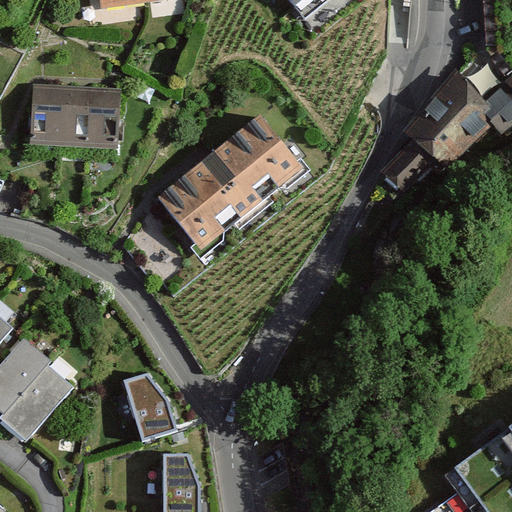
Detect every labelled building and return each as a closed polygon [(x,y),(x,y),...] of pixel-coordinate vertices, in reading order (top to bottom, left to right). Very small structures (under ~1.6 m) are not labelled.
[(145,7),(144,0),(105,0),(107,12),(145,7)] [(420,140),(386,168),(404,193),(478,129),(508,131),(511,127),(511,86),(490,109),(460,77),(411,130),(420,140)] [(63,142),(65,90),(38,89),(36,141),(63,142)] [(63,142),(89,143),(91,91),(65,90),(63,142)] [(116,91),(91,91),(89,143),(114,143),(116,91)] [(304,172),(262,121),(164,202),(206,253),(304,172)] [(0,409),(6,415),(49,368),(27,348),(0,377),(0,409)] [(74,390),(49,368),(6,415),(31,438),(74,390)] [(119,377),(132,438),(172,430),(164,401),(147,372),(119,377)] [(454,494),(429,511),(511,511),(511,426),(441,477),(454,494)] [(152,449),(153,511),(189,511),(190,485),(180,449),(152,449)]
